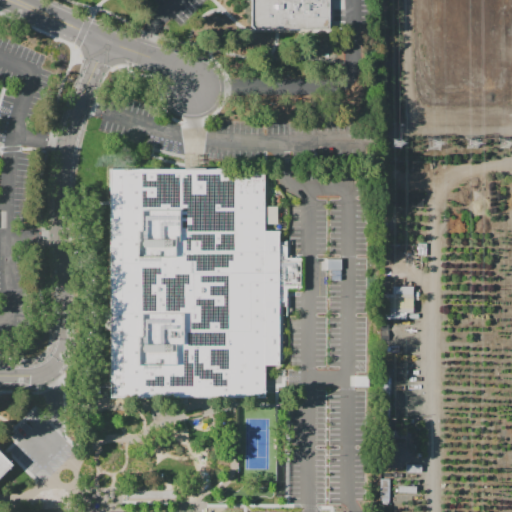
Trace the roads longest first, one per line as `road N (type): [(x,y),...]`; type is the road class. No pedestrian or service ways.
road 1 (residential): [(0,376),(56,367),(64,347),(64,180),(106,42)]
road 2 (residential): [(8,0),(175,68),(196,87)]
